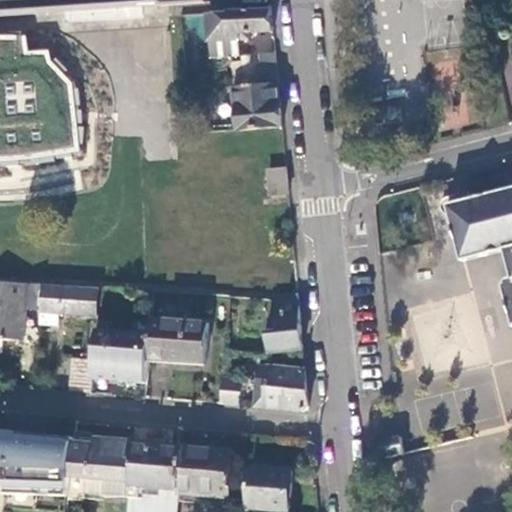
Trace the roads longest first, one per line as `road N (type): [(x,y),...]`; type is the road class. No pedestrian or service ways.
road 1 (residential): [(333,425),(0,396)]
road 2 (residential): [(333,425),(316,188)]
road 3 (residential): [(316,188),(511,141)]
road 4 (residential): [(316,188),(300,0)]
